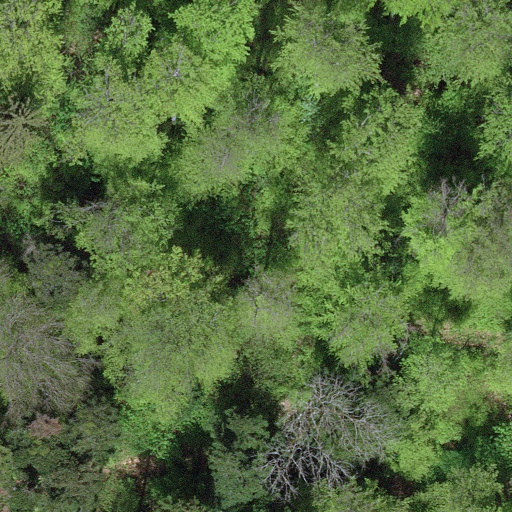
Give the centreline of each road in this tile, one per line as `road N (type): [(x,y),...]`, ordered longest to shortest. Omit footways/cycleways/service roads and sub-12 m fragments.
road 1 (track): [(511,331),(88,243),(0,205)]
road 2 (track): [(511,212),(294,0)]
